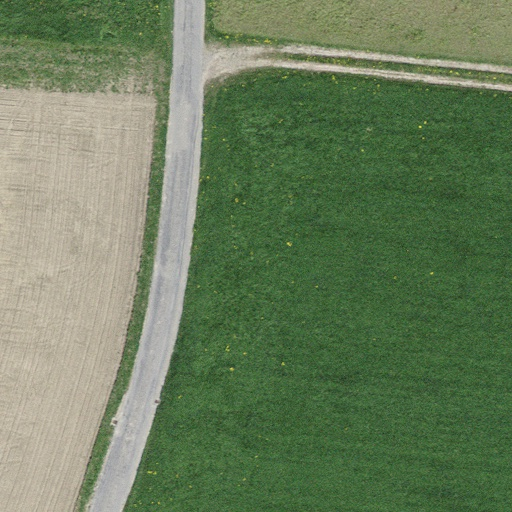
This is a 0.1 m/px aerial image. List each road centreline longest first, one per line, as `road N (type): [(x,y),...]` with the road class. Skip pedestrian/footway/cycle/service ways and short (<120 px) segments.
road 1 (unclassified): [(105,511),(161,322),(197,0)]
road 2 (track): [(511,81),(196,55)]
